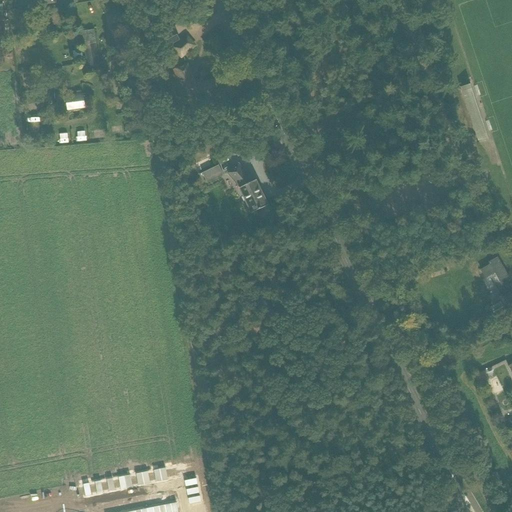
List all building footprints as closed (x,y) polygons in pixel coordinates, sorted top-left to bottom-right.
[(84,45),(97,43),(95,29),(81,31),(84,45)] [(187,37),(179,43),(174,48),(181,57),(194,46),(187,37)] [(186,94),(204,93),(214,92),(213,82),(202,82),(203,81),(201,80),(201,81),(192,80),(187,65),(177,69),(186,94)] [(478,141),(488,138),(470,84),(460,87),(478,141)] [(83,94),(65,97),(67,111),(85,108),(83,94)] [(231,171),(228,173),(240,187),(239,188),(251,213),(268,205),(255,180),(253,181),(238,164),(231,171)] [(218,165),(202,173),(207,184),(223,175),(218,165)] [(502,288),(498,290),(502,297),(511,291),(511,290),(509,285),(511,283),(497,258),(489,263),(490,265),(480,270),(485,278),(493,273),(502,288)] [(502,301),(507,310),(511,307),(511,298),(510,296),(502,301)] [(501,302),(490,308),(496,319),(507,312),(501,302)]
